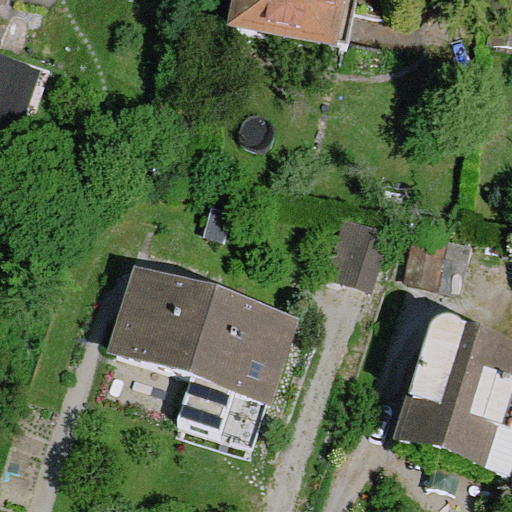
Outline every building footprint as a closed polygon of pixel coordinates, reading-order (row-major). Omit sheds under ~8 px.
[(341,0),(243,0),(237,34),(347,56),(358,8),(341,5),(341,0)] [(511,49),(511,0),(499,0),(493,47),(511,49)] [(388,243),(362,234),(343,287),(372,296),(388,243)] [(471,250),(419,240),(410,288),(460,297),(471,250)] [(194,384),(216,309),(151,288),(137,329),(130,326),(119,359),(194,384)] [(281,331),(216,309),(194,384),(235,397),(268,408),(278,376),(269,373),(281,331)] [(511,416),(511,362),(465,348),(459,340),(445,338),(436,345),(402,450),(510,487),(511,479),(511,440),(505,438),(511,416)] [(235,397),(194,384),(179,428),(222,441),(235,397)]
